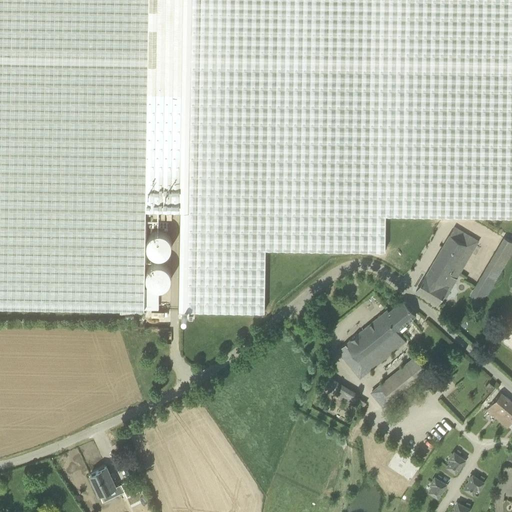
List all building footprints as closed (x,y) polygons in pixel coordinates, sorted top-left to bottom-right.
[(511,0),(0,0),(0,306),(144,308),(146,210),(189,210),(187,309),(265,311),(266,248),(385,250),(386,214),(511,215),(511,0)] [(447,287),(450,289),(478,241),(454,227),(416,291),(437,304),(447,287)] [(168,235),(168,234),(167,234),(165,233),(163,232),(161,231),(159,231),(157,231),(156,232),(154,232),(152,234),(150,235),(149,236),(148,238),(147,240),(147,242),(147,244),(147,246),(148,248),(148,250),(149,251),(151,253),(152,254),(154,255),(156,256),(158,256),(160,256),(162,256),(164,255),(166,254),(167,253),(169,252),(170,250),(171,248),(171,246),(172,244),(172,242),(171,240),(171,238),(170,237),(168,235)] [(499,246),(492,258),(504,265),(511,252),(511,241),(505,237),(499,246)] [(171,286),(172,265),(156,265),(156,285),(171,286)] [(387,309),(337,350),(360,378),(406,341),(397,330),(416,315),(403,300),(389,311),(387,309)] [(429,369),(417,355),(380,385),(391,400),(429,369)] [(485,385),(491,390),(494,386),(489,382),(485,385)] [(491,404),(511,422),(511,421),(511,401),(502,393),(491,404)] [(452,460),(447,466),(456,472),(465,460),(454,452),(450,458),(452,460)] [(106,466),(90,474),(100,494),(116,486),(106,466)] [(473,475),(464,488),(473,494),(477,487),(480,488),(484,482),(473,475)] [(433,485),(429,492),(438,497),(446,484),(435,477),(431,483),(433,485)] [(121,485),(127,497),(134,494),(129,482),(121,485)] [(458,503),(453,511),(468,511),(470,508),(458,503)]
